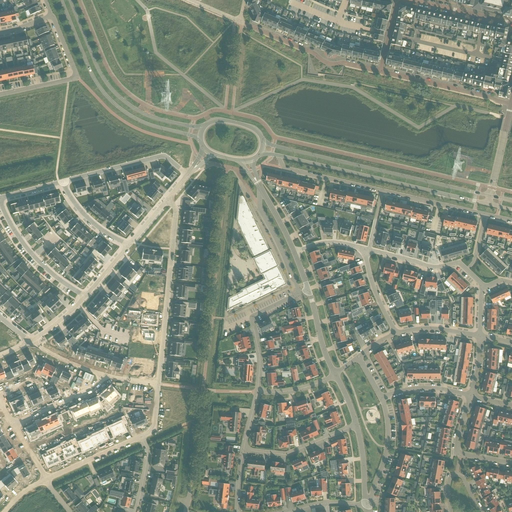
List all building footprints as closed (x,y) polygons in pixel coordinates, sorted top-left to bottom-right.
[(249,0),(247,6),(250,7),(250,8),(257,5),(258,1),(259,1),(256,0),(250,0),(250,1),(249,0)] [(368,0),(367,8),(373,9),(373,8),(375,0),(375,1),(374,0),(368,0)] [(375,0),(373,8),(382,10),(383,10),(384,3),(375,1),(375,0)] [(511,0),(481,0),(480,8),(505,14),(511,15),(511,14),(511,13),(511,0)] [(382,10),(382,11),(390,13),(392,4),(384,2),(384,3),(383,10),(382,10)] [(35,7),(34,4),(28,7),(29,9),(28,10),(31,15),(34,14),(35,15),(39,13),(39,12),(41,11),(39,5),(35,7)] [(257,5),(250,8),(254,15),(261,12),(257,5)] [(404,17),(406,15),(400,6),(399,12),(397,22),(403,24),(404,17)] [(415,18),(417,10),(406,8),(406,7),(400,6),(406,15),(408,14),(413,15),(412,20),(414,21),(415,18)] [(14,8),(8,9),(11,21),(16,20),(16,17),(19,17),(18,13),(15,14),(14,8)] [(254,17),(252,21),(254,22),(257,23),(258,24),(259,21),(261,22),(262,22),(264,16),(262,15),(261,12),(254,15),(254,17)] [(261,22),(266,24),(271,14),(271,13),(270,16),(265,14),(264,16),(262,22),(261,22)] [(271,14),(266,24),(271,27),(276,16),(271,14)] [(276,16),(271,27),(276,29),(280,21),(281,18),(280,20),(275,18),(276,16)] [(280,21),(276,29),(282,31),(287,20),(281,18),(280,21)] [(287,20),(282,31),(288,34),(292,24),(287,22),(287,20)] [(468,31),(470,22),(464,21),(462,29),(461,33),(467,34),(468,31)] [(408,25),(403,24),(397,22),(395,28),(406,30),(408,25)] [(375,34),(373,40),(374,40),(377,41),(380,41),(383,42),(384,36),(384,34),(385,32),(386,26),(375,23),(374,29),(378,30),(377,32),(377,34),(377,35),(375,34)] [(492,27),(486,26),(483,26),(481,25),(475,23),(473,32),(474,32),(473,34),(478,35),(479,32),(481,33),(484,34),(483,36),(489,38),(492,27)] [(292,24),(288,34),(294,36),(297,29),(297,28),(292,25),(292,24)] [(297,29),(294,36),(299,38),(304,27),(298,25),(297,28),(297,29)] [(47,36),(46,33),(49,32),(47,26),(44,27),(44,26),(40,28),(40,29),(36,31),(39,36),(40,35),(41,38),(47,36)] [(304,27),(299,38),(304,40),(307,33),(308,31),(307,32),(303,30),(304,28),(304,27)] [(495,39),(497,28),(492,27),(489,38),(495,39)] [(508,31),(508,30),(508,29),(509,28),(508,28),(506,27),(504,27),(503,27),(503,29),(503,30),(497,28),(495,39),(500,40),(498,48),(497,52),(511,55),(511,43),(507,37),(508,31)] [(394,34),(402,36),(403,36),(405,36),(406,30),(395,28),(394,33),(394,34)] [(307,33),(304,40),(310,43),(314,33),(308,31),(307,33)] [(314,33),(310,43),(316,45),(320,36),(315,34),(314,33)] [(40,45),(52,40),(50,35),(47,36),(41,38),(40,39),(42,44),(40,45)] [(320,36),(316,45),(321,48),(322,48),(324,42),(324,43),(325,40),(319,38),(320,36)] [(402,40),(401,40),(393,39),(393,38),(392,39),(393,39),(391,44),(395,45),(400,46),(402,47),(404,41),(402,40)] [(52,49),(51,46),(54,45),(52,40),(40,45),(42,50),(43,49),(45,52),(52,49)] [(321,48),(321,50),(327,52),(331,43),(328,42),(325,40),(324,43),(324,42),(322,48),(321,48)] [(331,43),(327,52),(328,56),(331,57),(334,55),(336,47),(333,46),(330,45),(331,43)] [(342,48),(341,54),(347,56),(349,44),(343,43),(342,48)] [(336,47),(334,55),(341,56),(341,54),(342,48),(336,47)] [(46,58),(57,53),(55,48),(52,49),(45,52),(44,52),(46,58)] [(376,50),(373,62),(378,63),(379,60),(380,60),(381,57),(380,57),(381,51),(376,50)] [(511,60),(511,55),(497,52),(496,57),(498,57),(502,58),(511,60)] [(59,59),(57,53),(46,58),(48,63),(51,62),(58,59),(59,59)] [(387,58),(386,61),(387,62),(386,65),(392,66),(394,56),(388,54),(387,59),(387,58)] [(62,67),(60,61),(59,62),(58,59),(51,62),(52,65),(54,71),(62,67)] [(410,62),(404,60),(404,59),(402,68),(408,69),(410,62)] [(511,71),(511,66),(495,62),(494,67),(511,71)] [(423,64),(423,63),(422,64),(416,63),(415,71),(421,72),(420,73),(421,73),(423,64)] [(507,87),(511,71),(494,67),(493,71),(491,78),(486,76),(483,87),(494,90),(500,91),(499,97),(504,98),(505,99),(508,99),(509,99),(510,94),(510,93),(511,89),(511,88),(508,87),(507,87)] [(454,71),(452,80),(453,80),(462,82),(461,82),(462,82),(464,72),(458,70),(458,73),(454,72),(455,71),(454,71)] [(483,87),(486,76),(480,75),(477,86),(483,87)] [(160,166),(153,168),(154,173),(159,172),(165,176),(164,177),(170,182),(176,174),(170,169),(168,172),(161,166),(161,165),(160,165),(160,166)] [(144,168),(135,170),(137,178),(142,176),(143,179),(148,177),(147,174),(146,175),(144,168)] [(135,170),(125,173),(128,184),(131,183),(130,180),(137,178),(135,170)] [(276,187),(279,176),(268,174),(268,175),(266,174),(265,175),(265,178),(265,179),(266,179),(266,180),(271,182),(271,184),(277,185),(276,187)] [(117,176),(108,178),(110,187),(111,189),(120,186),(121,193),(125,192),(122,179),(119,180),(117,176)] [(101,180),(92,183),(94,190),(101,189),(102,193),(107,191),(106,185),(103,186),(101,180)] [(148,193),(147,195),(148,196),(147,196),(153,201),(160,193),(156,190),(157,189),(158,190),(160,187),(155,182),(152,185),(153,186),(152,187),(153,189),(151,192),(150,191),(150,192),(149,192),(148,193)] [(85,183),(74,186),(76,193),(87,190),(85,183)] [(316,185),(310,184),(308,194),(313,196),(315,189),(318,190),(319,187),(316,186),(316,185)] [(187,195),(194,201),(194,200),(199,195),(207,197),(208,197),(210,188),(209,188),(196,185),(195,187),(195,186),(194,186),(192,189),(193,189),(188,195),(187,195)] [(329,199),(335,201),(337,190),(332,189),(332,190),(328,189),(328,192),(331,193),(329,199)] [(58,193),(53,194),(55,206),(56,205),(55,204),(61,203),(58,193)] [(53,194),(47,196),(50,207),(55,206),(53,194)] [(47,196),(42,197),(45,208),(50,207),(47,196)] [(255,220),(256,219),(247,202),(246,203),(243,197),(239,196),(237,222),(239,228),(240,227),(241,229),(240,230),(255,261),(254,261),(261,275),(262,274),(264,279),(241,290),(242,292),(240,293),(240,292),(229,298),(227,311),(228,311),(228,310),(242,303),(244,306),(246,304),(246,305),(278,290),(278,289),(287,284),(278,266),(279,266),(274,257),(271,253),(270,251),(270,250),(256,222),(255,220)] [(367,208),(369,197),(364,196),(361,207),(361,208),(366,209),(367,208)] [(367,208),(372,209),(373,207),(374,207),(376,200),(374,200),(375,198),(369,197),(367,208)] [(94,200),(90,202),(94,205),(91,209),(98,216),(106,207),(100,201),(100,202),(97,199),(94,200)] [(297,202),(285,199),(288,205),(285,207),(290,215),(296,212),(293,207),(298,205),(297,202)] [(26,201),(21,202),(24,214),(29,212),(26,201)] [(132,207),(129,211),(132,213),(132,214),(137,218),(144,211),(141,208),(144,204),(141,201),(137,206),(138,207),(135,210),(132,207)] [(390,213),(392,202),(387,201),(386,203),(385,202),(383,209),(385,209),(384,212),(390,213)] [(16,203),(16,204),(18,213),(19,213),(23,211),(24,214),(21,202),(16,204),(16,203)] [(106,207),(98,216),(105,221),(106,220),(109,223),(113,218),(108,213),(114,205),(110,202),(106,207)] [(55,213),(53,215),(59,222),(69,214),(65,210),(61,213),(58,210),(58,211),(55,213)] [(429,211),(424,210),(421,221),(427,222),(428,216),(432,216),(432,213),(429,212),(429,211)] [(183,215),(183,219),(183,224),(193,225),(194,221),(195,212),(190,212),(184,211),(184,215),(183,215)] [(69,214),(59,222),(65,230),(70,225),(68,223),(73,219),(69,214)] [(294,219),(297,225),(307,219),(306,219),(303,214),(294,219)] [(117,228),(125,235),(132,227),(129,225),(132,220),(125,215),(122,219),(124,221),(118,228),(117,228)] [(451,217),(448,216),(446,216),(446,215),(445,215),(445,216),(442,216),(441,218),(444,219),(445,219),(443,226),(448,227),(451,217)] [(325,217),(318,217),(319,226),(325,226),(324,234),(333,234),(333,230),(337,231),(338,221),(333,221),(333,224),(325,223),(325,217)] [(307,219),(297,225),(299,229),(306,226),(307,228),(310,227),(314,225),(312,222),(310,224),(307,219)] [(26,224),(24,226),(26,229),(25,229),(29,234),(38,227),(34,222),(31,224),(29,222),(26,224)] [(70,225),(65,230),(73,237),(81,227),(77,223),(73,228),(70,225)] [(342,223),(340,234),(343,234),(343,235),(346,236),(346,235),(350,236),(351,230),(353,231),(354,226),(342,223)] [(356,226),(354,235),(357,236),(357,240),(365,242),(369,227),(360,225),(360,227),(356,226)] [(38,227),(29,234),(32,238),(40,232),(40,231),(39,232),(36,228),(38,227)] [(81,227),(73,237),(73,236),(77,240),(85,231),(81,227)] [(306,235),(302,237),(305,242),(315,236),(313,232),(310,227),(303,231),(306,235)] [(380,231),(376,245),(385,247),(387,239),(391,240),(392,234),(388,234),(388,233),(389,230),(384,229),(383,232),(380,231)] [(182,230),(181,243),(188,243),(187,246),(195,247),(196,244),(191,243),(192,231),(182,230)] [(85,231),(77,240),(81,243),(89,234),(85,231)] [(40,232),(32,238),(35,243),(36,242),(38,244),(41,242),(40,239),(44,236),(40,232)] [(89,234),(83,241),(87,245),(89,243),(93,238),(89,234)] [(395,237),(392,246),(393,246),(392,247),(397,249),(397,248),(398,248),(399,248),(401,248),(402,245),(405,246),(407,236),(403,235),(402,238),(395,237)] [(409,239),(406,251),(415,253),(418,242),(409,239)] [(102,241),(98,245),(108,253),(111,249),(102,241)] [(463,255),(469,253),(466,243),(460,244),(463,255)] [(463,255),(460,244),(453,246),(456,257),(463,255)] [(7,245),(0,250),(0,252),(2,256),(11,250),(7,245)] [(94,249),(92,252),(97,257),(99,254),(104,258),(108,253),(98,245),(98,246),(99,246),(95,250),(94,249)] [(421,245),(419,250),(422,251),(421,255),(425,255),(424,256),(429,257),(430,252),(433,252),(432,246),(429,246),(421,245)] [(456,257),(453,246),(447,248),(450,259),(456,257)] [(49,250),(45,253),(48,255),(47,256),(51,260),(59,251),(55,247),(51,252),(49,250)] [(181,250),(180,262),(188,263),(189,256),(192,256),(192,248),(186,247),(186,251),(181,250)] [(450,259),(447,248),(440,250),(443,261),(450,259)] [(493,253),(488,248),(480,256),(485,261),(493,253)] [(143,249),(141,260),(145,261),(145,264),(148,264),(150,250),(147,250),(143,249)] [(11,250),(2,256),(5,260),(6,261),(15,255),(11,250)] [(150,250),(148,264),(148,263),(154,264),(156,251),(150,250)] [(322,255),(321,255),(319,250),(310,254),(311,258),(322,255)] [(338,257),(354,260),(355,253),(339,250),(338,257)] [(59,251),(51,260),(55,264),(62,256),(59,252),(59,251)] [(156,251),(154,264),(161,265),(162,259),(162,256),(163,252),(159,252),(156,251)] [(92,252),(86,260),(95,267),(98,263),(95,259),(97,257),(92,252)] [(485,261),(490,266),(498,257),(493,253),(485,261)] [(15,255),(6,261),(6,262),(10,266),(18,260),(16,257),(16,256),(15,255)] [(62,256),(55,264),(59,267),(67,259),(63,255),(62,256)] [(311,258),(314,265),(322,262),(323,264),(328,262),(327,259),(324,260),(322,255),(311,258)] [(490,266),(495,270),(503,262),(498,257),(490,266)] [(67,259),(59,267),(63,271),(64,270),(69,265),(70,264),(71,263),(67,259)] [(86,260),(82,264),(91,271),(95,267),(86,260)] [(21,262),(15,269),(19,273),(25,266),(21,262)] [(324,268),(317,270),(319,276),(329,272),(327,267),(328,267),(328,265),(331,264),(330,262),(328,262),(323,264),(324,268)] [(495,270),(500,275),(507,267),(503,262),(495,270)] [(353,275),(362,272),(360,266),(356,267),(355,263),(339,269),(340,273),(347,271),(347,272),(351,271),(353,275)] [(386,263),(383,273),(388,274),(387,277),(392,278),(393,276),(397,277),(399,271),(395,270),(396,266),(394,265),(390,264),(390,265),(386,263)] [(82,264),(79,268),(88,276),(89,276),(88,275),(91,271),(82,264)] [(25,266),(19,273),(22,276),(20,278),(29,269),(25,266)] [(178,268),(177,280),(187,281),(188,273),(192,273),(193,267),(185,266),(184,269),(178,268)] [(129,267),(125,271),(135,280),(135,279),(138,275),(141,272),(136,268),(133,271),(129,267)] [(79,269),(76,273),(85,280),(88,276),(79,268),(79,269)] [(29,269),(20,278),(24,281),(25,282),(32,274),(28,270),(29,269)] [(412,285),(411,288),(419,290),(421,280),(417,279),(419,273),(414,272),(409,271),(405,270),(402,279),(411,282),(410,285),(412,285)] [(125,271),(121,276),(126,280),(123,282),(129,287),(135,280),(125,271)] [(331,278),(329,272),(319,276),(321,281),(331,278)] [(451,285),(459,277),(454,272),(446,281),(451,285)] [(76,273),(72,278),(81,285),(85,280),(76,273)] [(32,274),(25,282),(26,283),(29,286),(36,278),(32,274)] [(423,281),(420,294),(424,295),(426,287),(436,288),(440,288),(441,292),(445,290),(442,284),(439,285),(439,286),(437,285),(438,279),(434,278),(431,277),(431,278),(426,277),(426,282),(423,281)] [(456,290),(463,282),(459,277),(451,285),(456,290)] [(36,278),(29,286),(33,290),(34,290),(41,282),(36,278)] [(365,285),(364,282),(365,282),(364,279),(363,279),(363,278),(356,281),(355,278),(349,280),(351,286),(355,284),(356,289),(365,285)] [(143,288),(143,293),(153,294),(158,295),(158,292),(159,292),(161,280),(152,279),(151,289),(143,288)] [(117,281),(113,286),(123,294),(129,287),(123,282),(121,285),(120,284),(117,281)] [(41,282),(34,290),(34,291),(38,294),(46,287),(43,284),(41,282)] [(456,290),(461,295),(468,286),(463,282),(456,290)] [(175,297),(179,298),(179,299),(186,300),(187,289),(194,290),(195,285),(184,284),(184,286),(177,286),(176,294),(175,297)] [(323,287),(325,293),(335,290),(333,284),(323,287)] [(3,286),(0,289),(0,298),(3,295),(6,298),(10,293),(3,286)] [(113,286),(109,290),(112,293),(113,294),(114,294),(111,297),(116,301),(123,294),(113,286)] [(370,298),(368,292),(364,294),(362,289),(351,293),(353,298),(358,296),(360,301),(358,302),(370,298)] [(508,289),(499,293),(502,299),(511,295),(508,289)] [(337,295),(335,290),(325,293),(327,299),(337,295)] [(56,292),(49,299),(58,309),(62,304),(58,299),(61,297),(56,292)] [(8,300),(3,305),(8,309),(17,300),(10,293),(6,298),(8,300)] [(143,293),(142,297),(148,298),(147,309),(157,310),(157,306),(158,306),(158,302),(158,298),(153,297),(153,294),(143,293)] [(397,293),(388,297),(390,304),(394,302),(397,308),(404,305),(400,306),(398,302),(399,302),(401,301),(400,296),(398,297),(397,293)] [(502,299),(499,293),(490,297),(493,303),(502,299)] [(105,296),(101,300),(110,308),(116,301),(111,297),(109,300),(105,296)] [(358,302),(360,308),(356,309),(357,309),(357,311),(352,314),(353,318),(366,312),(364,308),(364,306),(372,303),(370,298),(358,302)] [(43,302),(40,305),(45,311),(48,308),(53,313),(58,309),(49,299),(44,303),(43,302)] [(17,300),(8,309),(12,314),(17,309),(19,311),(24,307),(17,300)] [(101,300),(97,304),(105,312),(109,308),(110,309),(110,308),(101,300)] [(422,319),(430,318),(430,315),(436,315),(436,301),(430,300),(430,302),(429,302),(429,307),(430,307),(430,310),(421,311),(422,319)] [(437,301),(437,314),(442,315),(442,319),(449,319),(449,310),(442,310),(442,308),(443,308),(443,303),(442,303),(442,301),(437,301)] [(175,304),(173,316),(184,318),(185,309),(196,310),(196,304),(183,302),(182,305),(175,304)] [(328,304),(330,310),(341,308),(340,302),(339,302),(336,303),(328,304)] [(97,304),(93,308),(102,316),(105,312),(97,304)] [(35,309),(30,313),(38,323),(43,319),(39,314),(42,312),(37,305),(34,308),(35,309)] [(488,309),(488,316),(499,317),(499,310),(498,310),(498,306),(492,306),(492,310),(488,309)] [(297,319),(297,318),(301,317),(299,307),(292,309),(293,314),(288,315),(289,321),(288,321),(289,324),(298,322),(297,319)] [(93,308),(89,313),(96,319),(100,315),(101,316),(102,316),(93,308)] [(341,308),(330,310),(331,316),(339,315),(339,318),(344,316),(344,313),(342,314),(340,308),(341,308)] [(403,311),(403,313),(399,313),(401,323),(406,322),(409,322),(409,321),(413,321),(411,311),(408,312),(408,310),(403,311)] [(30,313),(24,317),(28,321),(26,322),(29,325),(30,324),(33,327),(38,323),(30,313)] [(143,315),(142,324),(156,325),(157,316),(143,315)] [(347,316),(344,316),(339,318),(340,321),(332,323),(334,329),(344,326),(343,321),(348,319),(347,316)] [(376,323),(381,331),(386,328),(380,317),(375,320),(373,316),(370,318),(373,324),(376,323)] [(85,317),(81,321),(89,329),(93,325),(85,317)] [(261,324),(259,326),(262,333),(274,327),(270,320),(268,321),(268,320),(261,324)] [(81,321),(77,324),(85,333),(83,331),(87,328),(88,329),(89,329),(81,321)] [(172,328),(172,331),(173,331),(173,335),(183,336),(184,324),(173,322),(173,328),(172,328)] [(77,324),(73,328),(81,337),(85,333),(77,324)] [(362,327),(368,337),(373,334),(373,332),(376,331),(372,325),(369,326),(368,324),(362,327)] [(302,336),(304,336),(302,328),(302,326),(296,327),(295,326),(291,327),(291,325),(286,326),(286,330),(291,329),(291,330),(295,330),(296,337),(297,341),(303,340),(302,336)] [(359,333),(363,340),(368,337),(362,327),(356,331),(357,335),(359,333)] [(73,328),(68,332),(73,336),(70,339),(74,344),(77,341),(76,340),(81,337),(73,328)] [(142,329),(141,336),(144,336),(144,341),(154,342),(155,334),(148,333),(149,330),(142,329)] [(239,345),(241,352),(247,351),(246,349),(251,348),(248,337),(245,338),(244,334),(237,336),(239,345)] [(269,341),(265,342),(267,350),(279,348),(277,341),(281,340),(280,335),(269,337),(269,341)] [(64,336),(56,342),(60,347),(64,344),(65,346),(69,344),(71,346),(74,344),(70,339),(67,341),(64,336)] [(406,343),(409,352),(415,351),(412,341),(406,343)] [(171,342),(169,355),(180,356),(182,343),(171,342)] [(339,350),(342,356),(350,352),(348,346),(354,344),(353,342),(346,344),(347,347),(339,350)] [(140,354),(140,358),(146,359),(146,357),(153,358),(154,348),(147,347),(147,344),(141,343),(141,348),(144,348),(143,354),(140,354)] [(470,351),(471,344),(460,343),(459,349),(470,351)] [(404,354),(401,344),(396,346),(399,355),(404,354)] [(75,345),(73,351),(76,352),(75,355),(84,358),(88,346),(86,352),(77,349),(78,346),(75,345)] [(303,360),(310,358),(308,354),(309,354),(307,348),(306,345),(299,348),(300,351),(297,351),(299,357),(301,356),(303,360)] [(88,346),(84,358),(84,357),(89,359),(93,348),(88,346)] [(93,348),(89,359),(95,360),(98,349),(93,348)] [(459,349),(458,356),(469,357),(470,351),(459,349)] [(385,356),(382,351),(374,356),(377,360),(385,356)] [(102,353),(100,362),(105,364),(108,352),(107,355),(102,353)] [(108,352),(105,364),(110,365),(109,366),(110,366),(113,354),(108,352)] [(268,356),(268,363),(268,366),(269,366),(269,367),(278,366),(278,361),(279,360),(279,356),(277,356),(277,353),(272,354),(272,356),(268,356)] [(113,354),(110,366),(115,368),(118,358),(113,356),(114,354),(113,354)] [(31,355),(25,358),(28,364),(25,365),(28,371),(31,369),(30,367),(36,363),(31,355)] [(377,361),(380,365),(388,361),(385,356),(377,360),(377,361)] [(458,356),(457,362),(468,364),(469,357),(458,356)] [(248,363),(249,358),(239,357),(238,366),(244,367),(242,382),(251,382),(253,365),(248,365),(248,363)] [(118,358),(115,368),(120,370),(122,365),(125,366),(127,360),(123,359),(123,361),(118,359),(118,358)] [(134,359),(134,363),(144,364),(143,373),(152,374),(153,364),(146,363),(146,360),(134,359)] [(19,360),(14,363),(19,375),(28,371),(25,365),(22,366),(19,360)] [(169,362),(167,378),(175,379),(176,374),(178,375),(179,369),(177,369),(177,365),(182,366),(183,361),(175,360),(175,363),(169,362)] [(380,365),(382,370),(390,365),(388,361),(380,365)] [(457,362),(456,369),(467,371),(468,364),(457,362)] [(11,371),(8,373),(10,379),(19,375),(14,363),(8,365),(11,371)] [(39,367),(36,373),(40,375),(45,377),(46,375),(50,366),(45,364),(42,369),(39,367)] [(305,375),(307,380),(319,376),(314,364),(307,367),(309,373),(305,375)] [(382,370),(385,374),(393,370),(390,365),(382,370)] [(50,366),(46,375),(51,378),(49,382),(53,383),(56,377),(52,376),(56,369),(50,366)] [(3,368),(0,368),(0,378),(0,379),(6,377),(7,380),(10,379),(8,373),(5,374),(3,368)] [(466,377),(467,371),(456,369),(455,375),(466,377)] [(267,374),(268,386),(281,385),(280,380),(277,381),(276,370),(270,371),(271,373),(267,374)] [(387,379),(396,375),(393,370),(385,374),(388,379),(387,379)] [(56,377),(53,383),(56,385),(58,380),(62,382),(64,380),(68,382),(71,376),(62,372),(59,379),(56,377)] [(497,375),(487,372),(485,378),(496,381),(497,375)] [(387,379),(390,384),(398,380),(396,375),(387,379)] [(455,375),(454,382),(465,384),(466,377),(455,375)] [(494,388),(496,381),(485,378),(483,385),(494,388)] [(493,394),(494,388),(483,385),(481,391),(493,394)] [(45,386),(42,388),(44,394),(48,392),(51,400),(60,396),(57,389),(52,391),(51,389),(47,391),(45,386)] [(110,387),(106,391),(115,401),(119,397),(118,396),(121,393),(117,390),(115,392),(110,387)] [(40,392),(34,394),(38,403),(44,401),(41,395),(44,394),(42,388),(38,389),(40,392)] [(106,391),(102,395),(106,400),(103,403),(106,408),(107,410),(112,406),(110,405),(115,401),(106,391)] [(316,398),(317,402),(318,402),(318,401),(322,400),(324,399),(326,404),(324,405),(326,409),(326,408),(334,405),(334,404),(329,392),(329,391),(322,395),(316,398)] [(28,394),(24,396),(27,402),(30,400),(33,406),(38,403),(34,394),(29,397),(28,394)] [(131,394),(130,401),(134,401),(134,400),(142,401),(141,406),(149,406),(150,396),(142,396),(135,395),(135,394),(131,394)] [(24,396),(16,400),(21,411),(22,411),(23,410),(26,409),(24,403),(27,402),(24,396)] [(96,399),(91,401),(95,410),(100,407),(102,411),(106,408),(103,403),(99,404),(96,399)] [(16,400),(10,402),(13,408),(14,411),(16,414),(21,411),(16,400)] [(308,413),(313,412),(310,403),(308,404),(307,400),(296,404),(298,411),(302,410),(303,412),(307,410),(308,413)] [(86,402),(86,403),(91,414),(96,412),(91,401),(87,403),(86,402)] [(86,403),(81,405),(85,413),(90,411),(91,414),(86,403)] [(270,412),(271,406),(261,403),(258,417),(265,419),(267,411),(270,412)] [(292,406),(287,407),(286,403),(278,404),(279,413),(285,413),(285,415),(289,414),(289,418),(293,418),(292,406)] [(81,405),(76,407),(80,415),(85,413),(81,405)] [(477,406),(475,413),(485,416),(487,410),(477,406)] [(72,411),(69,412),(70,416),(71,416),(74,415),(75,418),(80,415),(76,407),(71,409),(72,411)] [(333,424),(326,427),(328,430),(337,426),(336,424),(341,423),(337,411),(333,413),(333,411),(329,412),(330,414),(331,417),(329,417),(330,422),(332,421),(333,424)] [(230,426),(230,432),(239,432),(240,413),(232,412),(231,415),(226,415),(226,420),(230,421),(230,426)] [(503,423),(505,413),(499,412),(498,417),(494,417),(493,423),(497,424),(497,421),(500,422),(500,425),(502,425),(503,423)] [(483,423),(485,416),(475,413),(473,419),(483,423)] [(51,417),(56,428),(61,426),(59,422),(62,420),(60,417),(57,418),(56,415),(51,417)] [(134,429),(148,423),(144,415),(136,418),(136,417),(132,419),(132,420),(131,421),(134,429)] [(51,417),(46,419),(51,430),(56,428),(51,417)] [(123,418),(114,422),(120,434),(125,431),(123,426),(126,424),(123,418)] [(46,420),(41,422),(46,432),(45,431),(50,429),(50,430),(51,430),(46,419),(46,420)] [(481,429),(483,423),(473,419),(471,426),(481,429)] [(41,422),(36,424),(41,435),(46,432),(41,422)] [(109,425),(106,426),(109,432),(112,431),(114,436),(120,434),(114,422),(115,425),(110,427),(109,425)] [(36,425),(31,427),(36,438),(37,438),(36,436),(40,434),(41,435),(36,424),(36,425)] [(301,435),(304,441),(319,434),(317,430),(320,430),(318,424),(314,425),(315,428),(312,430),(311,427),(309,428),(309,427),(308,428),(306,429),(306,430),(301,432),(301,434),(301,435)] [(103,430),(98,432),(103,442),(108,439),(105,434),(109,432),(106,426),(102,428),(103,430)] [(252,445),(260,445),(261,438),(262,438),(262,430),(266,431),(267,427),(265,427),(261,426),(261,427),(258,427),(258,433),(254,432),(252,445)] [(31,427),(26,430),(31,440),(36,438),(31,427)] [(470,428),(469,434),(479,437),(481,430),(470,428)] [(278,440),(280,448),(288,447),(288,445),(294,444),(293,436),(296,436),(295,430),(286,431),(287,436),(283,437),(284,439),(278,440)] [(93,433),(98,444),(103,442),(98,432),(99,433),(94,435),(93,433)] [(93,433),(88,435),(93,447),(93,446),(98,444),(93,433)] [(478,443),(479,437),(469,434),(467,441),(478,443)] [(89,439),(84,441),(88,449),(93,447),(88,435),(89,439)] [(6,439),(0,443),(0,447),(1,449),(9,444),(6,439)] [(78,439),(74,440),(77,446),(80,445),(83,451),(88,449),(84,441),(79,443),(78,439)] [(345,439),(338,440),(339,455),(347,454),(346,449),(347,449),(346,444),(345,439)] [(493,453),(495,440),(493,440),(492,443),(489,442),(489,440),(486,439),(485,443),(485,445),(488,446),(487,452),(493,453)] [(74,440),(66,444),(71,456),(76,453),(75,450),(74,448),(77,446),(74,440)] [(500,448),(503,449),(504,442),(500,441),(500,444),(497,443),(497,441),(495,440),(493,453),(499,454),(500,448)] [(477,450),(478,443),(467,441),(466,448),(477,450)] [(511,456),(511,450),(511,445),(507,445),(507,443),(504,442),(503,449),(506,449),(505,455),(511,456)] [(9,444),(0,449),(3,454),(12,448),(11,448),(9,444)] [(40,446),(39,446),(40,450),(43,448),(45,452),(48,450),(47,447),(45,444),(43,445),(40,446)] [(66,444),(57,448),(60,454),(63,453),(64,455),(66,458),(71,456),(66,444)] [(224,462),(224,467),(232,468),(234,454),(232,454),(233,447),(226,446),(225,453),(222,453),(222,455),(221,456),(222,456),(222,458),(224,458),(224,462)] [(12,448),(3,454),(4,454),(6,458),(5,459),(15,453),(12,448)] [(57,448),(48,452),(54,464),(59,461),(57,456),(60,454),(57,448)] [(164,468),(165,460),(164,460),(166,451),(156,449),(156,450),(155,457),(154,457),(152,466),(164,468)] [(312,453),(310,454),(313,463),(319,460),(320,461),(326,458),(323,452),(320,454),(319,450),(316,452),(316,451),(312,453)] [(49,454),(44,456),(48,466),(54,464),(48,452),(49,454)] [(15,453),(5,459),(8,464),(18,458),(15,453)] [(401,454),(399,459),(409,462),(412,463),(414,457),(411,456),(401,454)] [(302,460),(301,458),(300,458),(300,459),(298,459),(291,462),(293,465),(292,466),(293,466),(294,470),(301,467),(303,471),(309,468),(305,458),(302,460)] [(338,460),(330,461),(331,466),(335,465),(336,470),(339,470),(340,476),(341,476),(345,475),(348,475),(348,474),(348,466),(347,466),(346,463),(344,464),(343,459),(338,460)] [(398,464),(397,464),(408,467),(409,462),(399,459),(398,464)] [(120,474),(120,475),(133,477),(134,472),(137,473),(140,462),(132,460),(132,461),(130,460),(129,467),(129,471),(122,469),(121,470),(121,471),(120,474)] [(255,471),(256,472),(256,471),(258,471),(258,469),(265,470),(266,462),(249,460),(248,468),(253,469),(253,471),(255,471)] [(275,474),(280,475),(280,471),(284,471),(284,473),(285,464),(280,464),(280,463),(272,462),(272,463),(271,472),(275,472),(275,474)] [(23,464),(13,470),(17,475),(21,473),(24,478),(30,475),(23,464)] [(397,464),(396,469),(408,473),(409,468),(408,467),(397,464)] [(474,479),(478,477),(480,476),(479,473),(482,472),(479,466),(476,468),(475,466),(470,469),(474,479)] [(98,475),(101,482),(102,482),(111,478),(114,476),(115,476),(114,476),(114,475),(111,469),(99,475),(98,475)] [(396,470),(395,475),(406,478),(408,473),(396,469),(396,470)] [(491,469),(490,470),(491,470),(489,476),(489,477),(497,478),(501,479),(502,472),(499,472),(499,470),(491,469)] [(5,477),(13,487),(14,486),(16,484),(18,483),(15,480),(14,478),(17,475),(13,470),(9,473),(10,473),(5,477)] [(509,484),(511,472),(505,471),(505,473),(502,472),(501,479),(504,479),(504,480),(507,481),(507,484),(509,484)] [(431,475),(429,482),(427,481),(426,485),(436,486),(436,483),(440,484),(442,477),(431,475)] [(483,475),(480,476),(478,477),(479,480),(476,482),(479,489),(487,486),(483,479),(485,478),(483,475)] [(0,487),(1,489),(4,486),(5,486),(6,488),(6,487),(8,491),(13,487),(5,477),(0,480),(0,487)] [(122,477),(121,483),(125,484),(124,490),(132,492),(134,482),(131,482),(132,479),(122,477)] [(149,494),(158,496),(161,485),(162,480),(163,480),(152,477),(151,482),(152,483),(149,494)] [(394,477),(392,482),(401,486),(403,481),(394,477)] [(315,496),(315,497),(320,496),(323,496),(323,492),(326,492),(326,483),(327,483),(326,479),(325,479),(319,479),(320,487),(318,487),(317,487),(311,487),(312,496),(315,496)] [(346,479),(338,480),(338,484),(342,484),(343,496),(351,496),(351,491),(351,488),(350,488),(350,483),(346,483),(346,479)] [(392,482),(389,487),(400,492),(403,487),(401,486),(392,482)] [(214,490),(214,495),(218,496),(217,503),(222,504),(221,509),(226,509),(227,504),(228,500),(229,496),(228,496),(229,484),(223,483),(220,483),(219,490),(219,491),(214,490)] [(490,493),(487,486),(479,489),(482,497),(490,493)] [(291,496),(293,503),(297,501),(298,502),(298,501),(300,500),(300,501),(301,501),(301,500),(306,499),(303,490),(291,493),(290,487),(286,488),(287,497),(291,496)] [(389,487),(387,492),(396,496),(397,496),(399,497),(401,492),(400,492),(389,487)] [(68,488),(63,492),(71,502),(76,498),(75,496),(76,494),(80,499),(84,496),(78,488),(74,491),(74,492),(73,493),(68,488)] [(440,498),(440,492),(435,492),(435,489),(428,489),(428,499),(440,498)] [(110,490),(109,496),(123,499),(121,506),(129,508),(129,507),(129,505),(131,498),(124,496),(124,493),(110,490)] [(255,508),(259,509),(260,500),(252,499),(252,495),(254,495),(254,491),(248,491),(247,495),(248,495),(248,499),(247,499),(246,508),(251,508),(255,509),(255,508)] [(273,506),(273,507),(278,507),(278,506),(282,505),(281,500),(282,500),(282,501),(285,500),(284,493),(281,494),(282,498),(281,498),(281,497),(277,498),(276,495),(271,495),(272,498),(267,499),(268,507),(273,506)] [(490,503),(492,505),(497,502),(496,499),(492,494),(484,499),(487,504),(490,503)] [(79,503),(75,507),(79,511),(94,511),(98,509),(98,508),(95,505),(88,510),(83,504),(86,501),(84,499),(83,498),(78,502),(79,503)] [(440,498),(428,499),(429,504),(429,508),(436,507),(436,504),(441,504),(440,498)] [(497,502),(492,505),(493,508),(490,510),(491,511),(501,511),(501,508),(499,505),(497,502)] [(147,503),(144,511),(154,511),(155,511),(155,510),(156,505),(147,503)]
